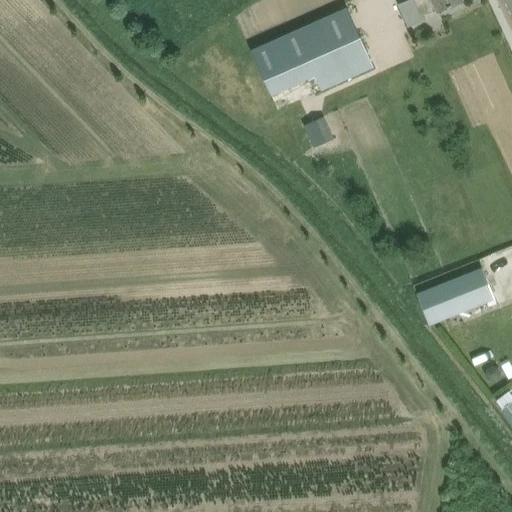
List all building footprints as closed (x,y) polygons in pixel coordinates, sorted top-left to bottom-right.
[(408,0),(399,5),(409,27),(424,20),(422,16),(438,9),(439,11),(463,0),(408,0)] [(341,12),(252,52),(272,97),(316,77),(322,92),(375,68),(361,37),(354,41),(341,12)] [(324,116),(306,125),(316,147),(334,138),(324,116)] [(482,309),(498,303),(485,269),(419,295),(431,324),(470,309),(481,305),(482,309)] [(502,372),(500,367),(493,365),(488,368),(487,373),(489,378),(495,381),(500,378),(502,372)] [(511,401),(502,409),(511,422),(511,401)]
